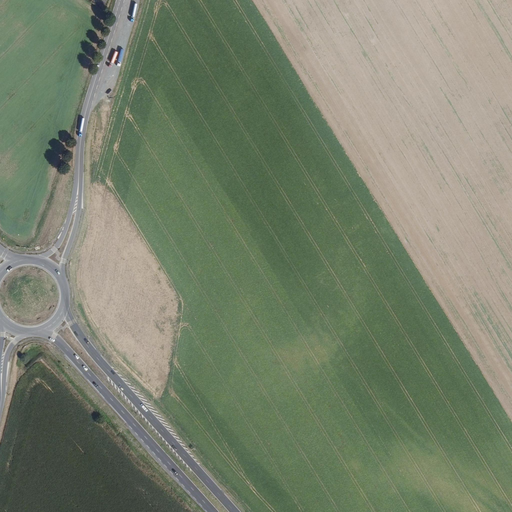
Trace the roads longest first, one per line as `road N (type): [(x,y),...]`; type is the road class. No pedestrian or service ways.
road 1 (primary): [(236,511),(98,360),(64,305)]
road 2 (primary): [(35,332),(61,345),(213,511)]
road 3 (secondary): [(119,0),(84,111),(79,185)]
